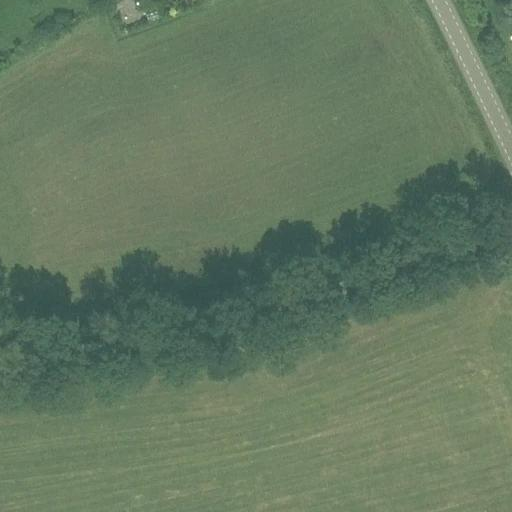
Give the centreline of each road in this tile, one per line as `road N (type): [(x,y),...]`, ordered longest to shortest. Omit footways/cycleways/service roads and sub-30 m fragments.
road 1 (unclassified): [(0,358),(232,329),(511,222)]
road 2 (tertiary): [(511,151),(438,0)]
